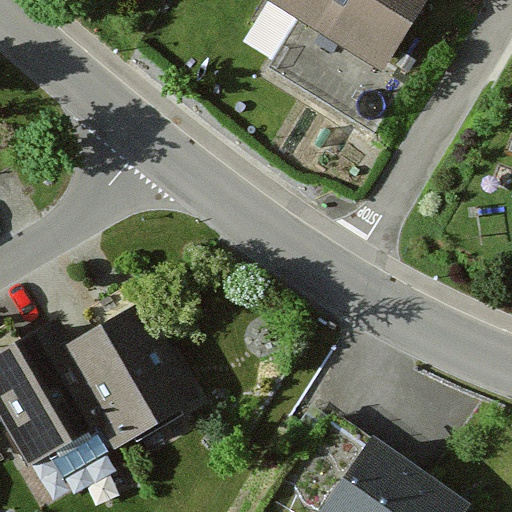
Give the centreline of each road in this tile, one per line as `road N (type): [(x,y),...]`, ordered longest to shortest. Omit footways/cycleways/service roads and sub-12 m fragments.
road 1 (residential): [(505,0),(342,283)]
road 2 (residential): [(145,139),(342,283)]
road 3 (residential): [(0,8),(145,139)]
road 4 (residential): [(0,264),(90,204),(145,139)]
road 5 (residential): [(342,283),(511,365)]
